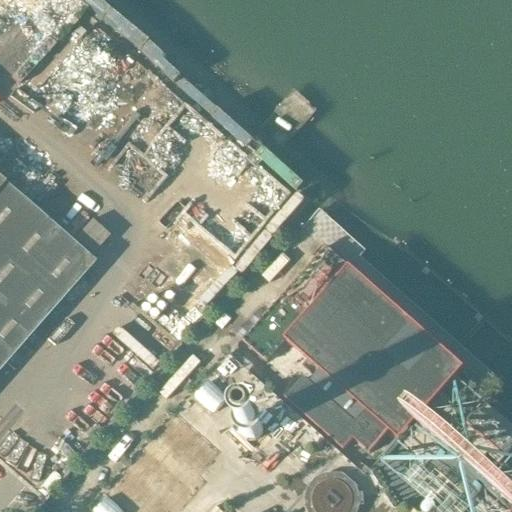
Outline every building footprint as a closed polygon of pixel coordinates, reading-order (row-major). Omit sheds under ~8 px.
[(0,0),(0,68),(6,63),(24,80),(96,8),(88,0),(0,0)] [(92,9),(28,82),(98,143),(138,97),(126,86),(132,80),(128,76),(133,70),(120,59),(137,40),(118,23),(114,28),(92,9)] [(0,182),(0,369),(93,264),(0,182)] [(90,222),(74,239),(92,255),(107,237),(90,222)] [(325,248),(242,343),(266,364),(285,343),(286,344),(286,343),(307,362),(302,368),(315,379),(311,386),(303,379),(290,387),(284,400),(317,429),(343,452),(353,441),(369,455),(388,433),(398,442),(463,370),(325,248)]
